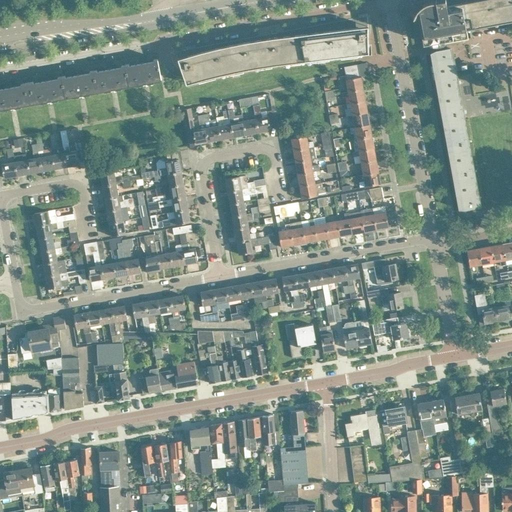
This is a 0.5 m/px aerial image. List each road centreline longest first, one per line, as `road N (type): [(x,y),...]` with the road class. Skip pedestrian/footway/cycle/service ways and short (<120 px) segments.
road 1 (residential): [(0,69),(389,0)]
road 2 (residential): [(0,447),(326,383)]
road 3 (residential): [(437,239),(390,0)]
road 4 (residential): [(213,274),(437,239)]
road 5 (residential): [(14,278),(22,307),(213,274)]
road 6 (secondary): [(56,39),(272,0)]
road 7 (residential): [(213,274),(196,164),(205,153),(283,143)]
road 8 (residential): [(14,278),(2,195),(87,174)]
road 9 (residential): [(326,383),(456,355)]
road 10 (residential): [(333,511),(326,383)]
